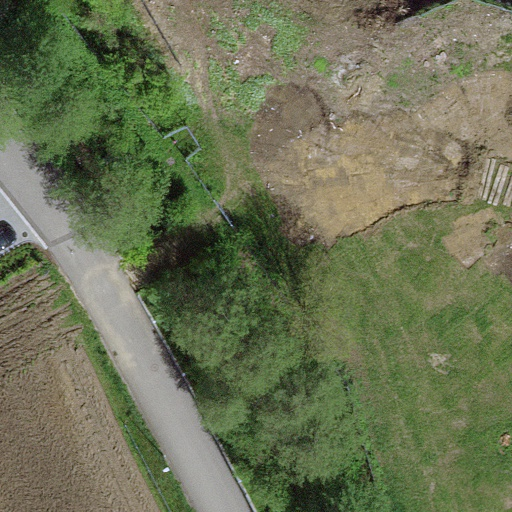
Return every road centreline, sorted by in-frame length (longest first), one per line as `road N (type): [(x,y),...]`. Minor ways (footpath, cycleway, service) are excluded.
road 1 (unclassified): [(0,145),(155,385),(222,511)]
road 2 (track): [(96,290),(202,222)]
